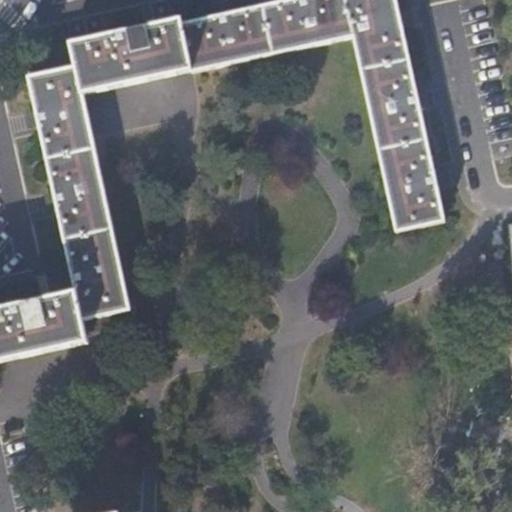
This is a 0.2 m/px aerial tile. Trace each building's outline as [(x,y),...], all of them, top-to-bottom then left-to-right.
[(354,40),(345,0),(289,0),(185,22),(196,68),(197,73),(354,40)] [(397,0),(345,0),(354,40),(364,89),(379,156),(394,230),(444,219),(428,147),(414,79),(397,0)] [(196,68),(185,22),(183,16),(74,38),(80,69),(85,91),(196,68)] [(85,91),(80,69),(30,80),(74,292),(80,320),(129,309),(85,91)] [(80,320),(74,292),(0,307),(0,364),(85,347),(80,320)]
